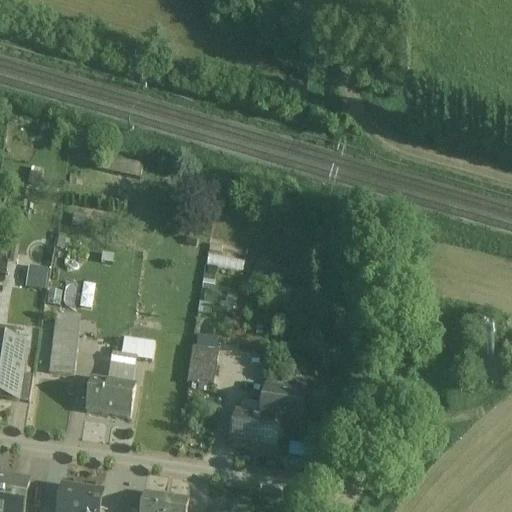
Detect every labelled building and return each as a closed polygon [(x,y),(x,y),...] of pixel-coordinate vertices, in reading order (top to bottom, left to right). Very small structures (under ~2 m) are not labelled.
[(25,288),(45,290),(48,268),(28,266),(25,288)] [(50,374),(75,376),(80,316),(55,314),(50,374)] [(197,350),(219,349),(218,337),(197,338),(197,350)] [(123,339),(121,357),(154,359),(155,342),(123,339)] [(0,401),(19,404),(27,346),(0,342),(0,401)] [(214,388),(218,352),(191,349),(187,385),(214,388)] [(136,388),(92,381),(87,414),(131,421),(136,388)] [(305,396),(265,389),(261,419),(281,422),(280,428),(300,431),(305,396)] [(261,419),(237,415),(231,449),(275,456),(280,428),(281,422),(261,419)] [(25,511),(29,485),(0,480),(0,511),(25,511)] [(59,511),(100,511),(103,497),(63,491),(59,511)] [(187,511),(189,502),(145,495),(141,511),(187,511)]
